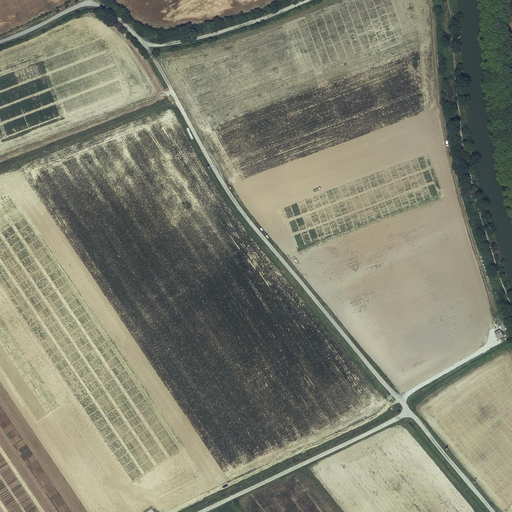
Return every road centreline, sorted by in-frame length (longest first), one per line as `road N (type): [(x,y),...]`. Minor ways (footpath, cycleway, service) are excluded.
road 1 (track): [(409,412),(230,198),(143,42)]
road 2 (track): [(200,511),(409,412),(494,511)]
road 3 (track): [(143,42),(191,40),(309,0)]
road 4 (track): [(0,39),(89,1),(143,42)]
